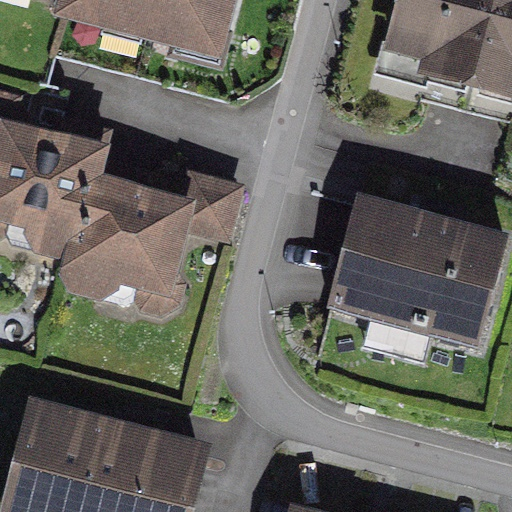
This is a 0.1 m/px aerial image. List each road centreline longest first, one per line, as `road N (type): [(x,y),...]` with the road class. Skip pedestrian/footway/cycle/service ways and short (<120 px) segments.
road 1 (residential): [(322,0),(243,303),(259,383),(320,430),(511,482)]
road 2 (unknown): [(58,88),(284,145)]
